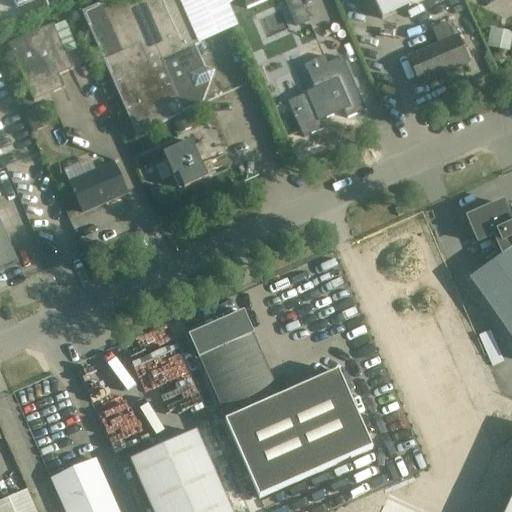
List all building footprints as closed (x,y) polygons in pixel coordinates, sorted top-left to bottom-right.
[(96,0),(99,5),(81,13),(136,136),(184,114),(184,113),(202,105),(211,83),(195,47),(200,45),(180,0),(96,0)] [(241,0),(245,10),(267,0),(241,0)] [(283,0),(296,28),(309,22),(299,0),(283,0)] [(372,0),(382,20),(425,0),(372,0)] [(52,26),(8,45),(33,102),(63,89),(58,76),(72,70),(65,54),(76,49),(65,23),(53,28),(52,26)] [(453,39),(447,24),(431,30),(438,46),(408,59),(420,85),(468,64),(456,38),(453,39)] [(511,34),(489,30),(486,47),(509,51),(511,34)] [(306,95),(288,103),(297,125),(303,139),(322,131),(319,123),(344,112),(348,119),(365,112),(342,59),(328,65),(324,58),(304,67),(314,91),(306,94),(306,95)] [(49,125),(42,107),(25,113),(33,132),(49,125)] [(184,115),(174,120),(179,131),(189,127),(184,115)] [(208,180),(191,143),(163,155),(166,162),(155,167),(162,183),(173,178),(179,192),(208,180)] [(96,172),(90,159),(63,171),(69,184),(82,215),(126,195),(113,164),(96,172)] [(511,226),(502,205),(467,220),(478,244),(494,237),(503,257),(469,281),(511,342),(511,226)] [(0,272),(17,264),(0,225),(0,272)] [(253,336),(243,313),(188,338),(226,422),(225,423),(259,500),(372,450),(338,373),(280,399),(253,336)] [(230,511),(196,434),(130,463),(151,511),(230,511)] [(116,511),(95,462),(51,481),(64,511),(116,511)] [(0,511),(35,511),(27,492),(0,503),(0,511)]
